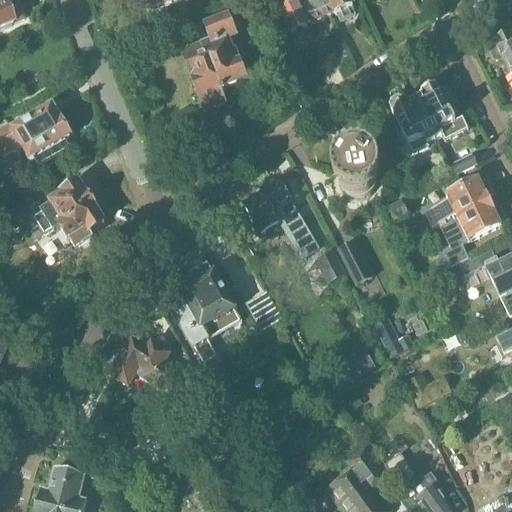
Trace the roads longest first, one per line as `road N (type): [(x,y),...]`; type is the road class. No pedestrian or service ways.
road 1 (residential): [(162,228),(339,98),(450,41)]
road 2 (residential): [(9,507),(66,373),(162,228)]
road 3 (residential): [(162,228),(71,0)]
road 4 (residential): [(511,165),(450,41)]
